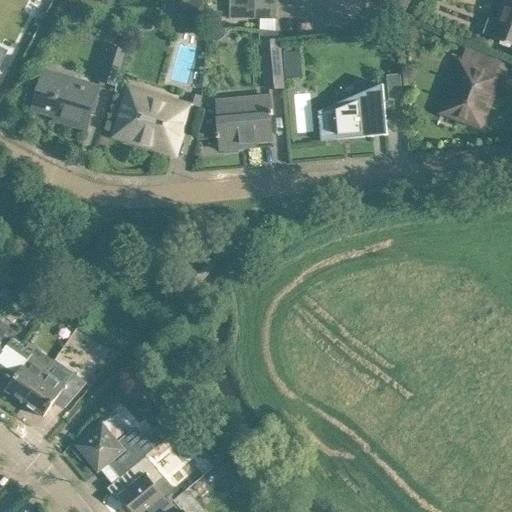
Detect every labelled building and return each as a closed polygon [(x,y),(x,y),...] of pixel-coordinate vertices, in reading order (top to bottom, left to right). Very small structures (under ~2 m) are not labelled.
[(175,0),(164,0),(163,13),(173,15),(175,0)] [(408,6),(396,0),(382,0),(380,5),(402,17),(408,6)] [(511,0),(505,0),(498,21),(489,17),(483,34),(492,37),(491,38),(511,46),(511,0)] [(282,1),(263,1),(263,12),(281,13),(282,1)] [(255,20),(255,7),(230,7),(229,19),(255,20)] [(208,12),(206,22),(210,23),(221,25),(222,14),(208,12)] [(210,23),(208,32),(213,41),(217,42),(225,36),(227,26),(221,25),(210,23)] [(287,56),(305,57),(306,31),(289,30),(287,56)] [(284,87),(281,45),(280,39),(262,40),(266,88),(284,87)] [(111,48),(101,80),(117,85),(127,52),(111,48)] [(480,128),(501,73),(464,58),(437,125),(438,126),(444,110),(458,116),(457,119),(464,121),(464,123),(473,127),(473,125),(480,128)] [(45,71),(33,110),(67,121),(66,124),(86,130),(99,88),(45,71)] [(387,76),(389,102),(403,100),(401,75),(387,76)] [(381,81),(318,109),(321,139),(387,131),(381,81)] [(175,145),(187,108),(163,101),(161,106),(128,95),(115,136),(141,144),(144,135),(175,145)] [(217,119),(218,134),(217,134),(218,139),(219,139),(220,151),(242,148),(242,145),(272,141),(269,115),(272,115),(271,98),(224,102),(225,119),(217,119)] [(39,307),(33,316),(40,321),(46,312),(39,307)] [(0,378),(22,347),(13,340),(18,334),(0,321),(0,378)] [(25,404),(48,371),(55,362),(35,348),(32,354),(22,347),(0,378),(10,385),(5,391),(25,404)] [(48,371),(25,404),(44,418),(55,401),(65,408),(87,383),(73,373),(55,361),(55,362),(48,371)] [(103,425),(77,446),(99,472),(111,462),(121,475),(118,477),(120,478),(146,456),(155,449),(136,427),(117,442),(103,425)] [(166,440),(155,449),(160,456),(172,446),(166,440)] [(120,478),(107,489),(118,501),(121,499),(131,511),(144,511),(164,496),(173,489),(164,478),(146,456),(120,478)] [(186,490),(160,511),(184,511),(196,501),(186,490)]
